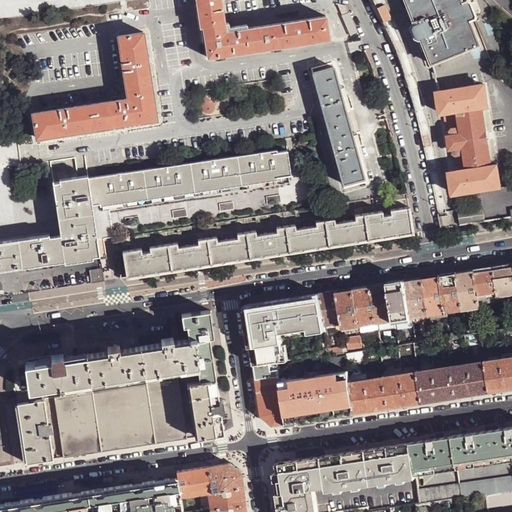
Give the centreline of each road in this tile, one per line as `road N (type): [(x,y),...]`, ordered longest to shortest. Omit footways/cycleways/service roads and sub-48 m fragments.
road 1 (residential): [(435,256),(388,68),(355,0)]
road 2 (residential): [(251,444),(511,405)]
road 3 (residential): [(0,484),(251,444)]
road 4 (secondary): [(435,256),(228,291)]
road 5 (secondary): [(228,291),(21,317)]
road 6 (residential): [(228,291),(251,444)]
road 7 (unknown): [(342,50),(376,184)]
